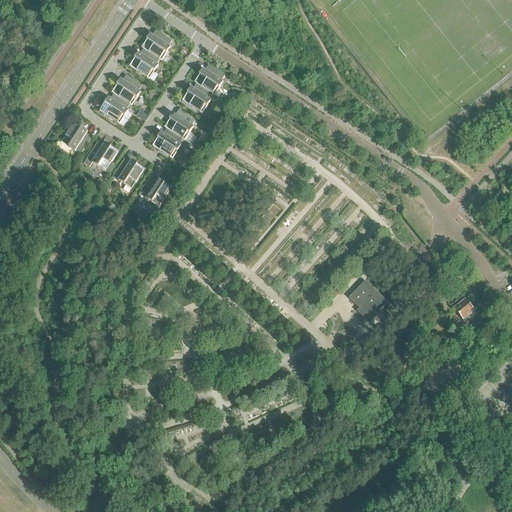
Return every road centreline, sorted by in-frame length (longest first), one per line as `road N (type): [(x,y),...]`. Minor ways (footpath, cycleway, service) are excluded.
road 1 (unclassified): [(203,42),(426,193),(511,318)]
road 2 (primary): [(0,190),(129,0)]
road 3 (residential): [(151,8),(83,104),(85,115),(132,146)]
road 4 (residential): [(132,146),(203,42)]
